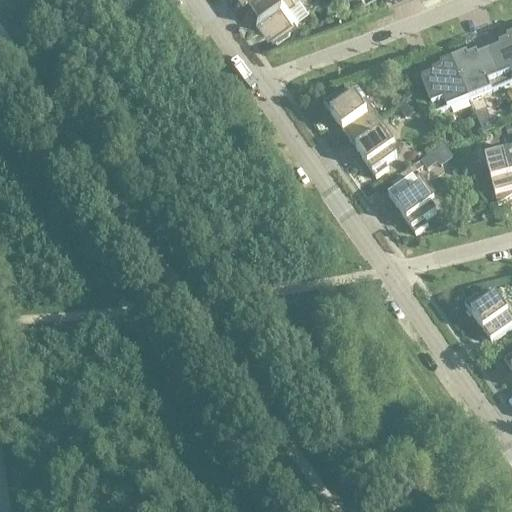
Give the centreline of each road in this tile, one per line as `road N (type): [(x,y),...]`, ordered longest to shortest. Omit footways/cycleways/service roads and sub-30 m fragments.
road 1 (residential): [(388,273),(254,85)]
road 2 (residential): [(254,85),(466,0)]
road 3 (residential): [(511,450),(388,273)]
road 4 (residential): [(388,273),(511,239)]
